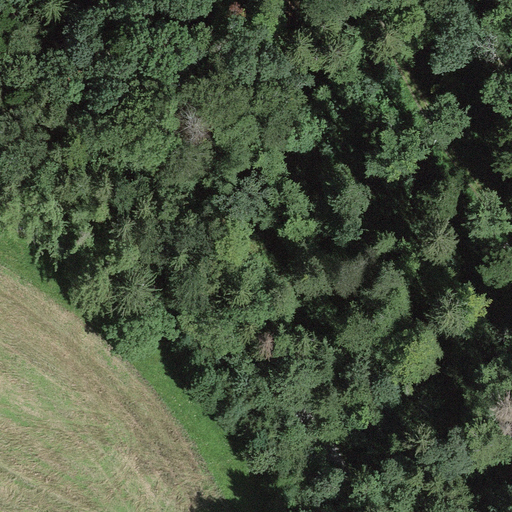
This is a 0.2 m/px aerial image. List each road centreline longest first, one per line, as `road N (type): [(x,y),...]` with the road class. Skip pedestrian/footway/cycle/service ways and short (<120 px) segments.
road 1 (unclassified): [(0,224),(249,353)]
road 2 (track): [(511,235),(363,0)]
road 3 (track): [(350,511),(326,445),(249,353)]
